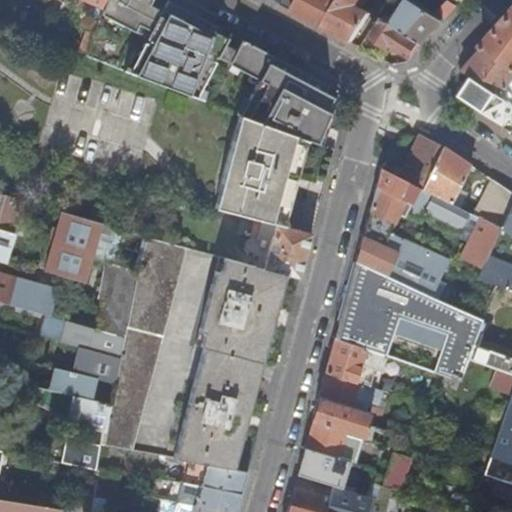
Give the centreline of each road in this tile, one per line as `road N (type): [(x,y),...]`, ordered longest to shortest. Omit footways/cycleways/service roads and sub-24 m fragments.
road 1 (residential): [(226,0),(374,83),(386,101),(361,142),(259,511)]
road 2 (residential): [(500,0),(416,101),(511,168)]
